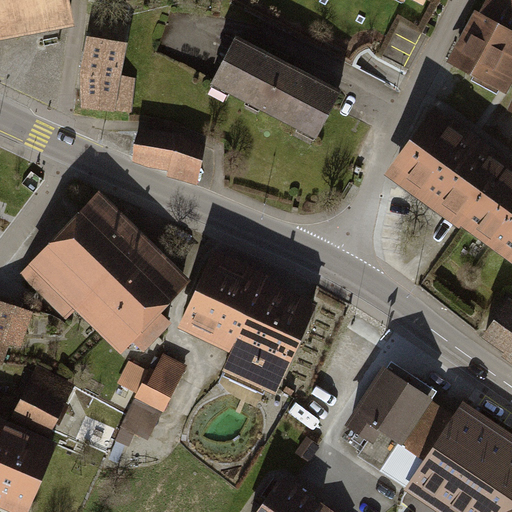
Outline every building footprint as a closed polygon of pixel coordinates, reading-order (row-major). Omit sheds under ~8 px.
[(0,0),(0,39),(71,26),(66,0),(0,0)] [(511,0),(486,0),(450,66),(502,95),(511,76),(511,0)] [(123,43),(82,36),(75,71),(77,105),(128,111),(132,78),(119,77),(123,43)] [(235,38),(210,87),(316,141),(340,93),(235,38)] [(511,162),(437,107),(387,174),(511,266),(511,162)] [(181,134),(136,128),(131,162),(168,168),(167,177),(201,183),(208,146),(181,134)] [(101,193),(23,276),(66,321),(75,311),(123,355),(134,343),(145,352),(173,325),(164,316),(194,284),(101,193)] [(229,375),(279,400),(323,310),(220,260),(186,330),(239,356),(229,375)] [(34,314),(0,302),(0,365),(4,366),(11,346),(22,350),(34,314)] [(511,303),(488,338),(511,355),(511,303)] [(188,367),(165,355),(158,369),(152,366),(149,372),(130,362),(118,385),(136,394),(121,427),(116,440),(131,447),(135,435),(149,441),(188,367)] [(364,441),(353,457),(400,488),(447,415),(426,401),(432,392),(388,363),(383,370),(379,368),(341,426),(364,441)] [(0,506),(13,511),(29,511),(57,445),(48,441),(75,386),(39,366),(8,424),(0,420),(0,506)] [(511,511),(511,436),(457,400),(447,415),(400,488),(397,490),(429,511),(511,511)] [(292,453),(304,461),(315,446),(303,437),(292,453)] [(332,511),(301,490),(282,477),(258,511),(332,511)]
